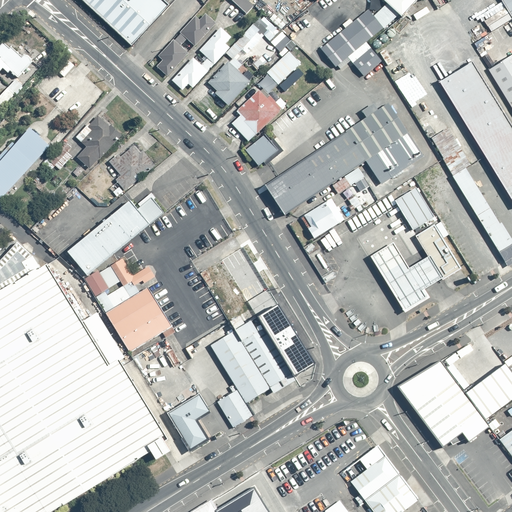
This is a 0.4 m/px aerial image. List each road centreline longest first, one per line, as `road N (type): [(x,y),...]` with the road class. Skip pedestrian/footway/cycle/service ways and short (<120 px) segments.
road 1 (residential): [(316,316),(223,169),(65,22)]
road 2 (secondary): [(294,419),(145,511)]
road 3 (residential): [(375,399),(459,511)]
